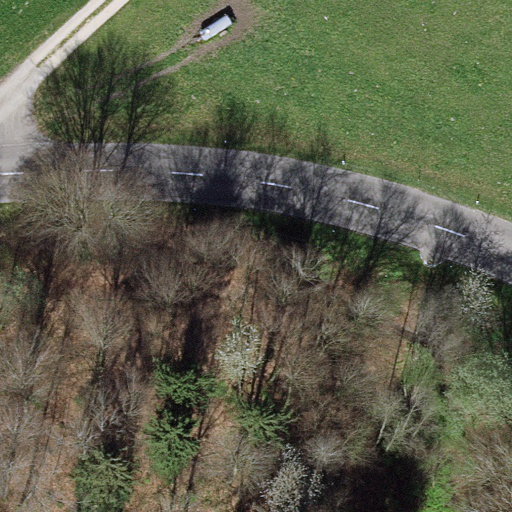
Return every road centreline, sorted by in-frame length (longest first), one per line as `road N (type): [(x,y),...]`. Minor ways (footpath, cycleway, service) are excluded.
road 1 (tertiary): [(0,179),(164,176),(288,190),(381,212),(511,260)]
road 2 (track): [(110,0),(12,92),(0,118)]
